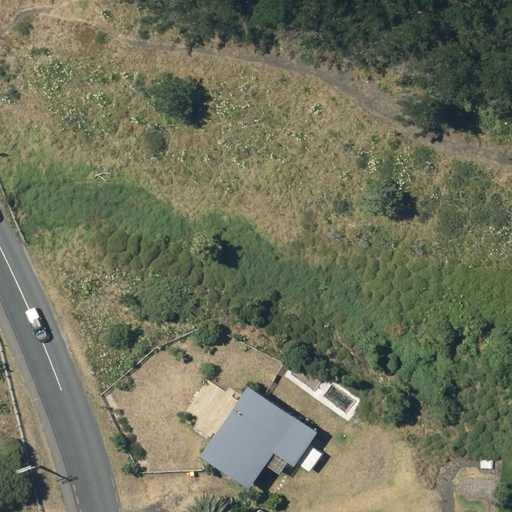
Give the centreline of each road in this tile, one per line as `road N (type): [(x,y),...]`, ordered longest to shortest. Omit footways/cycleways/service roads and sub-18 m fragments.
road 1 (track): [(0,55),(32,40),(168,61),(381,131),(511,151)]
road 2 (unclassified): [(93,511),(70,409),(0,249)]
